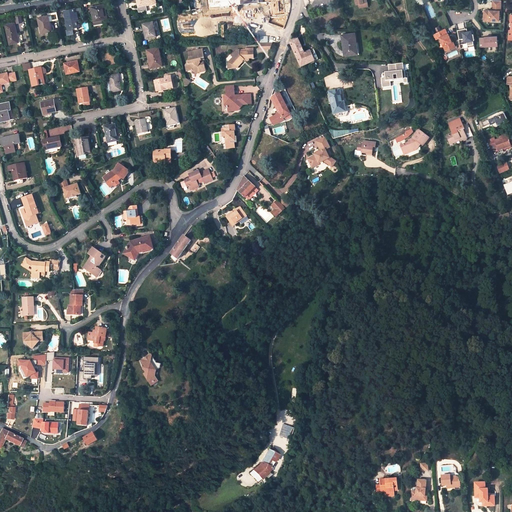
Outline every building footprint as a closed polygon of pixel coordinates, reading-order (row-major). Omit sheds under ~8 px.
[(202,12),(210,10),(208,0),(195,0),(198,13),(202,12)] [(428,0),(415,0),(420,8),(423,7),(422,5),(429,1),(428,0)] [(501,11),(501,1),(493,0),(492,10),(484,10),(484,17),(484,20),(489,20),(499,20),(499,11),(501,11)] [(106,19),(104,5),(92,7),(94,21),(100,20),(106,19)] [(73,9),(64,11),(68,30),(72,29),(72,28),(77,27),(76,20),(75,21),(74,18),(77,17),(76,13),(75,13),(74,13),(73,9)] [(204,19),(211,18),(210,10),(202,12),(204,19)] [(51,31),(48,16),(38,18),(41,33),(51,31)] [(19,42),(14,23),(6,25),(8,33),(7,33),(9,44),(19,42)] [(156,37),(153,23),(143,25),(146,39),(156,37)] [(445,28),(433,34),(435,40),(440,38),(445,51),(455,46),(453,41),(451,37),(450,38),(448,34),(447,34),(445,28)] [(465,29),(458,30),(459,39),(464,38),(465,41),(467,41),(468,47),(474,46),(473,40),(475,40),(473,34),(472,34),(471,30),(467,31),(467,28),(465,29)] [(357,44),(355,33),(342,35),(345,56),(356,54),(355,44),(357,44)] [(498,45),(497,36),(485,37),(480,38),(480,47),(498,45)] [(305,53),(299,39),(290,43),(301,67),(319,59),(314,49),(305,53)] [(162,67),(159,49),(147,51),(149,62),(151,62),(152,69),(162,67)] [(252,59),(252,49),(244,50),(244,51),(235,51),(230,57),(232,58),(227,64),(227,69),(232,69),(235,66),(237,67),(241,63),(240,61),(241,60),(243,62),(247,61),(247,59),(252,59)] [(203,50),(189,52),(190,59),(185,65),(187,71),(191,70),(197,74),(197,73),(199,70),(205,69),(204,62),(200,63),(200,61),(205,60),(203,50)] [(449,59),(458,55),(456,50),(447,55),(449,59)] [(66,75),(79,72),(77,62),(69,63),(69,65),(64,65),(66,75)] [(390,66),(383,66),(383,78),(383,86),(393,86),(393,78),(390,78),(390,75),(390,72),(390,66)] [(31,75),(33,87),(41,85),(43,84),(41,74),(42,74),(41,69),(31,71),(32,75),(31,75)] [(7,75),(7,74),(0,75),(0,92),(2,92),(1,85),(9,83),(9,82),(16,80),(15,73),(7,75)] [(118,75),(109,76),(111,89),(108,89),(108,93),(120,91),(119,85),(120,84),(118,75)] [(173,88),(171,76),(165,77),(165,79),(154,81),(157,92),(168,90),(167,89),(173,88)] [(90,102),(87,87),(76,89),(79,104),(84,103),(88,102),(90,102)] [(235,90),(226,91),(227,96),(224,96),(225,105),(227,107),(227,108),(228,108),(228,112),(233,111),(238,106),(241,108),(243,105),(248,104),(247,95),(239,95),(237,98),(235,98),(235,90)] [(329,92),(334,114),(346,111),(344,102),(342,102),(340,90),(329,92)] [(291,115),(279,92),(272,96),(279,111),(283,118),(291,115)] [(271,97),(278,112),(279,111),(272,96),(271,96),(271,97)] [(41,103),(44,119),(52,117),(51,113),(56,112),(53,101),(41,103)] [(9,103),(0,104),(0,122),(13,120),(9,103)] [(178,123),(175,109),(165,111),(167,125),(174,124),(178,123)] [(504,113),(488,120),(492,129),(508,121),(504,113)] [(148,132),(145,119),(135,121),(138,134),(148,132)] [(115,125),(104,127),(107,143),(117,141),(116,136),(117,136),(115,125)] [(225,137),(226,149),(235,148),(235,143),(237,143),(237,140),(235,140),(235,137),(235,131),(234,131),(233,125),(227,125),(227,128),(221,129),(222,133),(224,133),(225,137)] [(451,130),(452,134),(447,136),(450,142),(460,138),(461,141),(467,138),(463,129),(464,129),(462,125),(451,130)] [(429,138),(419,130),(412,138),(414,139),(408,141),(409,142),(401,146),(403,152),(407,151),(408,153),(416,150),(414,146),(416,144),(419,147),(421,144),(423,146),(429,138)] [(20,142),(19,135),(1,139),(2,145),(4,145),(5,147),(6,154),(15,152),(14,144),(20,142)] [(59,137),(42,140),(44,151),(48,150),(49,154),(58,152),(57,148),(61,147),(59,137)] [(77,140),(81,159),(87,158),(86,155),(91,154),(88,138),(84,138),(83,138),(79,139),(77,140)] [(335,163),(330,158),(329,158),(325,150),(330,148),(325,138),(316,142),(321,152),(314,155),(315,156),(308,159),(312,168),(319,164),(323,161),(331,167),(335,163)] [(488,141),(492,149),(497,147),(495,141),(496,141),(494,138),(488,141)] [(496,141),(495,141),(497,147),(500,154),(504,152),(503,151),(503,150),(511,146),(511,148),(511,147),(511,139),(509,141),(508,139),(504,141),(502,138),(496,141)] [(375,148),(376,143),(364,141),(363,145),(359,145),(358,151),(362,151),(362,153),(372,154),(372,150),(373,147),(375,148)] [(165,151),(154,151),(154,162),(165,162),(165,163),(171,163),(171,151),(176,150),(175,145),(166,146),(165,151)] [(27,178),(24,163),(8,166),(9,171),(12,170),(14,170),(16,180),(27,178)] [(112,171),(103,177),(109,185),(112,183),(113,185),(115,187),(120,184),(118,181),(117,180),(120,177),(122,178),(123,179),(129,171),(119,164),(113,172),(112,171)] [(499,174),(506,172),(503,164),(496,166),(499,174)] [(204,184),(213,180),(212,178),(210,173),(209,169),(200,173),(199,170),(189,174),(190,178),(184,181),(187,187),(189,186),(191,190),(199,187),(197,182),(197,180),(202,178),(202,180),(204,184)] [(65,176),(58,178),(60,185),(63,184),(64,188),(63,188),(66,199),(71,198),(71,199),(77,197),(77,196),(81,194),(78,184),(72,186),(72,187),(70,188),(70,186),(68,187),(67,187),(66,183),(67,183),(65,176)] [(255,187),(244,176),(237,190),(245,198),(246,197),(249,200),(258,190),(255,187)] [(511,180),(502,184),(506,196),(511,194),(511,180)] [(37,209),(32,195),(22,199),(26,208),(24,209),(25,214),(23,215),(26,224),(38,220),(36,215),(39,214),(37,209)] [(284,198),(279,203),(285,209),(290,204),(284,198)] [(279,214),(285,209),(279,203),(277,201),(272,206),(275,210),(272,213),(276,217),(279,214)] [(138,217),(137,206),(130,207),(131,209),(131,211),(129,212),(124,212),(126,225),(134,224),(134,225),(138,225),(140,224),(139,217),(138,217)] [(232,212),(226,216),(233,226),(239,221),(246,215),(240,208),(235,211),(235,212),(233,213),(232,212)] [(178,259),(191,241),(184,236),(171,254),(178,259)] [(153,249),(149,237),(135,241),(135,242),(132,243),(131,242),(123,254),(129,257),(132,253),(137,256),(139,253),(143,252),(143,253),(149,251),(148,250),(153,249)] [(98,267),(105,257),(93,248),(89,254),(92,256),(86,264),(89,266),(87,270),(96,277),(101,271),(97,268),(95,267),(96,266),(98,267)] [(25,263),(27,259),(26,258),(22,265),(32,272),(33,268),(25,263)] [(58,270),(59,261),(50,260),(50,263),(46,262),(46,263),(33,262),(33,263),(27,259),(25,263),(33,268),(32,272),(32,277),(39,278),(39,275),(40,272),(45,272),(45,271),(49,271),(49,269),(58,270)] [(83,289),(71,290),(71,306),(69,306),(69,310),(71,310),(70,315),(80,315),(81,306),(82,306),(83,289)] [(33,297),(23,298),(23,316),(33,315),(32,306),(34,306),(33,297)] [(105,341),(107,329),(100,328),(101,328),(97,327),(96,331),(94,330),(94,333),(89,332),(88,337),(90,340),(94,341),(94,343),(99,344),(98,346),(102,346),(103,341),(105,341)] [(41,332),(33,333),(33,334),(30,334),(30,333),(24,333),(24,342),(25,342),(33,349),(39,341),(42,341),(41,340),(41,332)] [(69,372),(69,358),(54,358),(54,353),(47,353),(47,361),(52,361),(52,372),(69,372)] [(149,368),(148,371),(148,372),(150,375),(148,376),(152,383),(154,382),(157,381),(156,381),(159,379),(157,374),(158,370),(162,368),(163,364),(159,362),(154,354),(144,360),(147,366),(149,368)] [(46,365),(46,355),(32,355),(32,360),(37,360),(37,365),(46,365)] [(42,412),(64,413),(64,401),(49,401),(49,403),(43,403),(42,412)] [(80,427),(82,406),(73,405),(73,408),(70,408),(69,411),(67,410),(66,422),(71,422),(71,426),(80,427)] [(40,428),(40,434),(57,434),(58,423),(43,422),(43,419),(33,418),(33,428),(40,428)] [(295,428),(283,424),(279,436),(290,440),(295,428)] [(0,447),(4,439),(18,446),(19,445),(22,439),(2,429),(0,432),(0,447)] [(81,446),(91,441),(87,433),(77,439),(81,446)] [(250,473),(258,482),(267,474),(267,473),(278,455),(267,450),(259,465),(250,473)] [(451,475),(442,476),(443,485),(447,485),(451,485),(452,488),(461,487),(460,478),(456,476),(451,477),(451,475)] [(381,485),(377,485),(377,492),(382,492),(381,489),(387,488),(387,492),(387,493),(395,493),(394,491),(398,490),(397,479),(381,480),(381,485)] [(417,491),(412,491),(412,500),(427,501),(428,490),(426,489),(427,480),(418,480),(418,488),(417,488),(417,491)] [(486,482),(475,483),(476,498),(480,498),(480,502),(483,502),(489,502),(489,506),(495,506),(495,496),(489,496),(488,489),(486,489),(486,482)]
